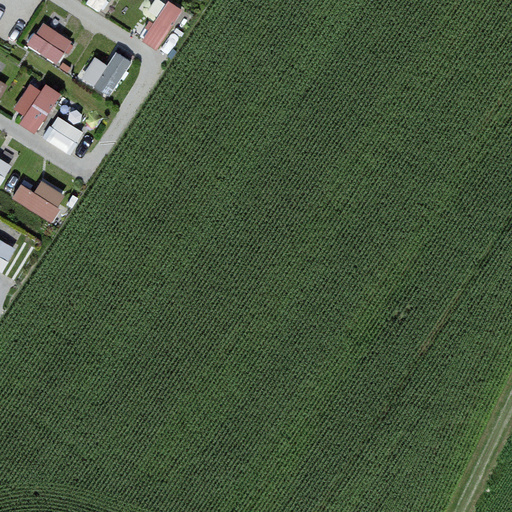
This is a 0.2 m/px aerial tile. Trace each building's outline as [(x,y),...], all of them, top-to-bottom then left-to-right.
[(92,0),(107,9),(111,0),(92,0)] [(178,0),(165,0),(145,35),(163,46),(188,5),(178,0)] [(30,38),(61,61),(77,39),(46,16),(30,38)] [(121,47),(113,61),(97,53),(85,77),(116,93),(136,55),(121,47)] [(0,100),(12,81),(0,74),(0,100)] [(14,109),(44,127),(64,92),(35,75),(14,109)] [(73,150),(87,128),(61,111),(47,133),(73,150)] [(0,183),(16,162),(0,150),(0,183)] [(38,187),(25,179),(15,193),(53,217),(70,191),(46,175),(38,187)] [(0,231),(0,264),(6,267),(20,242),(0,231)]
